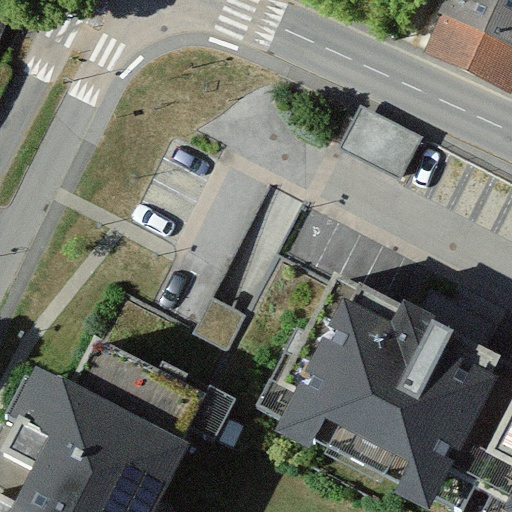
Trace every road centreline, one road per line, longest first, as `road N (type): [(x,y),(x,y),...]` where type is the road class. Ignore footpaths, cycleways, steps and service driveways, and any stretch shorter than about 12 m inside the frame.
road 1 (unclassified): [(222,0),(511,131)]
road 2 (residential): [(0,272),(133,0)]
road 3 (residential): [(76,0),(0,152)]
